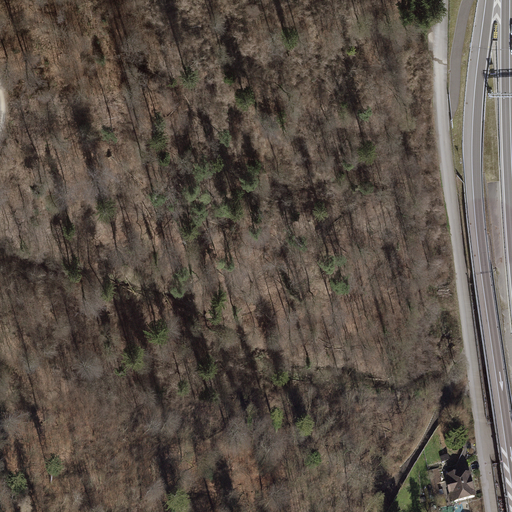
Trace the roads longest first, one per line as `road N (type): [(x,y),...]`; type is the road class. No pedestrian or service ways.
road 1 (motorway): [(490,0),(477,176),(511,450)]
road 2 (residential): [(493,511),(442,123)]
road 3 (track): [(383,511),(472,350)]
road 4 (track): [(442,123),(443,0)]
